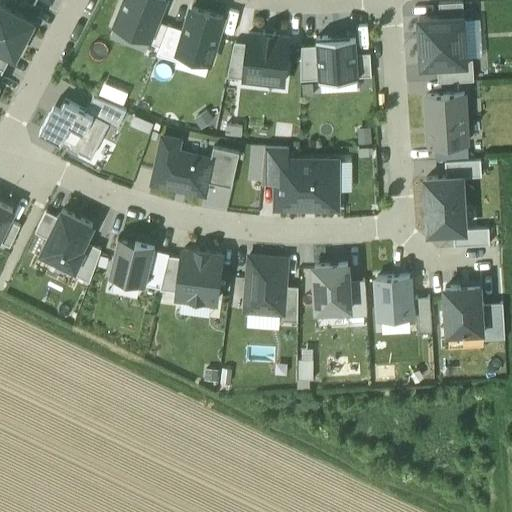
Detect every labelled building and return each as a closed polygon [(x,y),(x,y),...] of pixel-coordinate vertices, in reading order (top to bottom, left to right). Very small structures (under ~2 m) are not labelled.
[(157,18),(163,0),(124,0),(114,26),(148,39),(157,18)] [(440,3),(441,17),(464,15),(463,1),(440,3)] [(0,5),(0,50),(11,56),(15,58),(33,23),(0,5)] [(221,18),(190,8),(184,28),(177,53),(207,62),(221,18)] [(422,66),(437,65),(467,64),(467,58),(464,15),(441,17),(419,19),(422,66)] [(158,54),(170,24),(157,18),(148,39),(143,57),(155,61),(158,54)] [(177,53),(184,28),(170,24),(158,54),(175,59),(177,53)] [(244,79),(284,84),(290,38),(276,37),(276,33),(263,32),(262,35),(250,33),(249,44),(244,79)] [(317,46),(319,79),(357,77),(356,53),(355,37),(317,39),(317,46)] [(228,77),(244,79),(249,44),(234,43),(228,77)] [(300,80),(319,79),(317,46),(298,47),(300,80)] [(0,68),(4,71),(11,56),(0,50),(0,68)] [(356,53),(357,77),(370,76),(369,52),(356,53)] [(473,57),(467,58),(467,64),(437,65),(438,82),(474,80),(473,57)] [(357,77),(319,79),(320,92),(358,90),(357,77)] [(128,94),(104,84),(99,98),(122,108),(128,94)] [(428,95),(431,146),(468,143),(465,93),(428,95)] [(93,97),(86,111),(109,124),(117,128),(127,110),(93,97)] [(90,159),(109,124),(86,111),(66,100),(57,117),(50,113),(40,132),(90,159)] [(207,183),(212,159),(177,151),(179,139),(162,136),(152,183),(204,194),(207,183)] [(212,159),(207,183),(232,188),(240,152),(215,146),(212,159)] [(266,147),(262,183),(277,183),(278,161),(288,161),(288,146),(266,147)] [(481,159),(446,161),(447,177),(462,176),(482,175),(481,159)] [(277,208),(337,208),(337,162),(288,161),(278,161),(277,183),(277,208)] [(465,229),(462,176),(447,177),(426,178),(429,231),(454,230),(465,229)] [(12,211),(0,204),(0,236),(8,221),(12,211)] [(93,225),(62,210),(58,218),(48,239),(41,253),(72,268),(85,242),(93,225)] [(48,239),(58,218),(46,212),(35,233),(48,239)] [(20,227),(8,221),(0,236),(0,242),(10,248),(20,227)] [(465,229),(454,230),(455,247),(490,245),(489,228),(465,229)] [(109,276),(146,285),(154,250),(154,246),(118,237),(109,276)] [(102,250),(85,242),(72,268),(74,269),(72,274),(90,282),(102,250)] [(161,288),(169,256),(169,253),(154,250),(146,285),(161,288)] [(196,252),(183,250),(182,258),(178,292),(177,297),(216,302),(222,255),(209,253),(209,252),(196,250),(196,252)] [(182,258),(169,256),(161,288),(161,290),(178,292),(182,258)] [(286,258),(248,256),(245,311),(283,313),(285,285),(286,258)] [(348,265),(315,267),(317,310),(346,308),(350,308),(348,281),(348,265)] [(379,318),(416,316),(415,298),(414,275),(376,278),(379,318)] [(346,317),(366,316),(365,281),(348,281),(350,308),(346,308),(346,317)] [(285,285),(283,313),(283,322),(296,323),(298,286),(285,285)] [(481,286),(445,287),(447,334),(483,332),(482,303),(481,286)] [(431,297),(415,298),(416,316),(417,332),(433,332),(431,297)] [(503,302),(482,303),(483,332),(483,339),(504,338),(503,302)]
